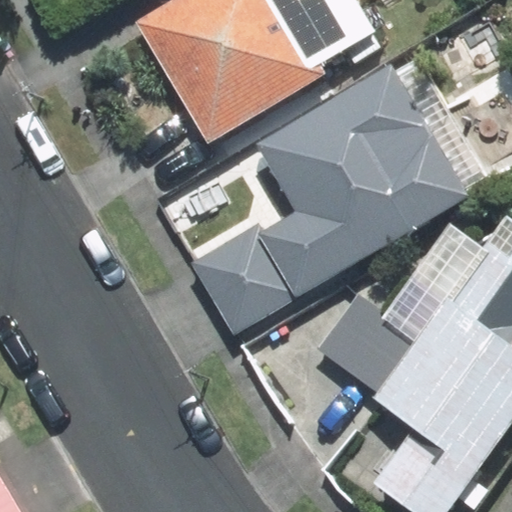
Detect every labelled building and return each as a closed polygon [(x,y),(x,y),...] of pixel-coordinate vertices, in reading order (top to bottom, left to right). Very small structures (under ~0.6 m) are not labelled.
[(194,0),(143,29),(214,150),(322,88),(315,76),(383,37),(361,0),(194,0)] [(511,55),(511,41),(497,14),(439,46),(461,84),(511,55)] [(452,216),(414,150),(439,137),(402,73),(263,152),(302,219),(265,240),(301,302),(452,216)] [(323,355),(386,400),(381,407),(398,420),(349,486),(385,511),(459,511),(511,441),(511,227),(492,255),(459,231),(392,321),(364,301),(323,355)] [(0,511),(13,511),(0,488),(0,511)]
